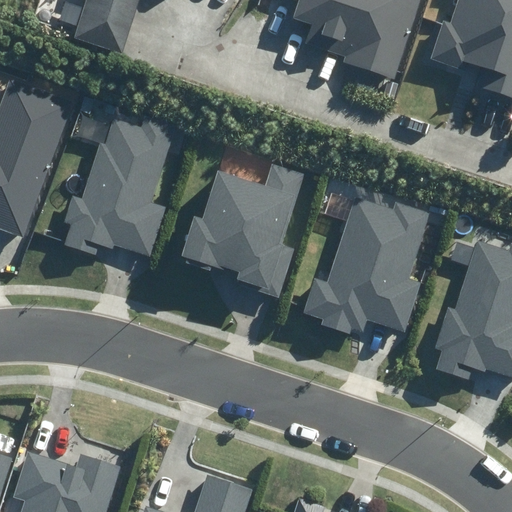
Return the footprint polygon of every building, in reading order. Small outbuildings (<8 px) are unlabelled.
[(84,0),(71,39),(118,55),(137,0),(84,0)] [(396,80),(419,0),(295,0),(290,21),(311,27),(307,41),(347,53),(344,64),(396,80)] [(511,0),(456,0),(448,27),(442,25),(430,64),(462,74),(464,68),(503,81),(498,95),(511,99),(511,0)] [(0,227),(23,236),(72,102),(8,78),(0,101),(0,227)] [(66,245),(95,254),(98,244),(114,249),(116,244),(150,255),(166,205),(151,201),(175,124),(145,114),(141,126),(115,118),(107,144),(100,142),(82,200),(71,196),(63,221),(72,224),(66,245)] [(234,284),(279,297),(294,248),(283,245),(304,173),(273,164),(267,186),(219,172),(205,220),(193,216),(181,255),(188,257),(186,263),(213,271),(215,265),(238,272),(234,284)] [(368,319),(406,332),(422,285),(407,280),(429,214),(395,202),(391,211),(355,198),(326,283),(313,279),(302,311),(323,318),(321,324),(350,334),(353,327),(364,331),(368,319)] [(487,369),(511,377),(511,242),(509,251),(477,241),(475,247),(457,242),(451,258),(469,264),(455,310),(447,308),(434,349),(441,351),(436,369),(474,381),(477,371),(485,373),(487,369)] [(106,511),(122,465),(80,452),(75,466),(29,451),(15,495),(24,498),(19,511),(106,511)] [(0,489),(11,456),(0,452),(0,489)] [(244,511),(253,488),(208,474),(195,511),(185,511),(184,511),(183,511),(166,511),(145,505),(142,511),(244,511)] [(325,511),(327,508),(299,499),(295,511),(325,511)]
